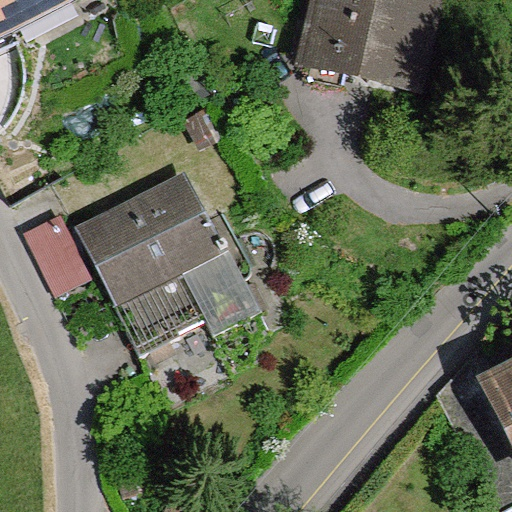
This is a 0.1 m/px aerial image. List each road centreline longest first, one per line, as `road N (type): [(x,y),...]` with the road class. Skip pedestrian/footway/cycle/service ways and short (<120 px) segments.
road 1 (residential): [(511,255),(278,511)]
road 2 (residential): [(79,511),(68,392),(0,229)]
